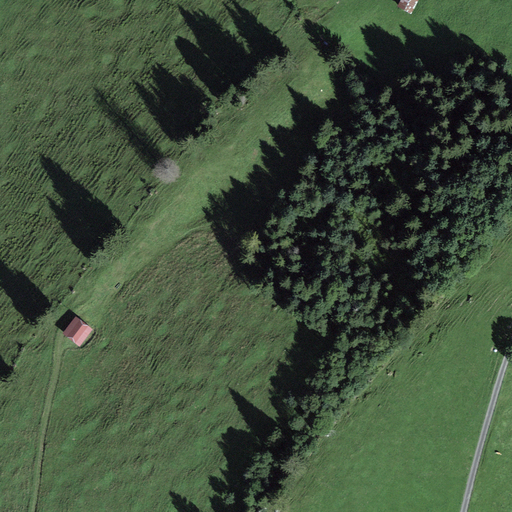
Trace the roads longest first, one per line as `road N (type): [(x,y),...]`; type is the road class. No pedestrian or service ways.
road 1 (track): [(464,511),(511,341)]
road 2 (track): [(60,345),(33,511)]
